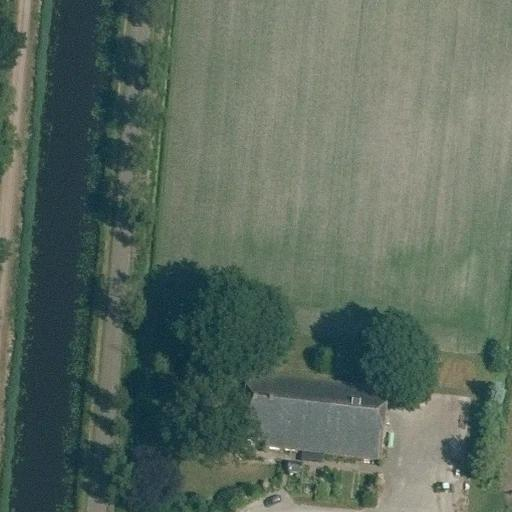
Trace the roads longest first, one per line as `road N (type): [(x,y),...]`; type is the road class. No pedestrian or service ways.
road 1 (unclassified): [(97,511),(141,0)]
road 2 (track): [(35,0),(0,401)]
